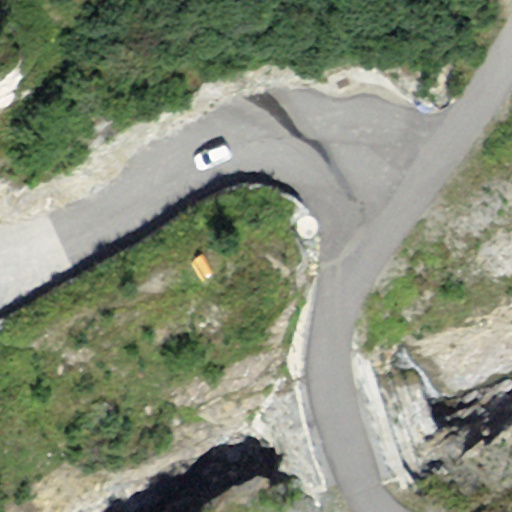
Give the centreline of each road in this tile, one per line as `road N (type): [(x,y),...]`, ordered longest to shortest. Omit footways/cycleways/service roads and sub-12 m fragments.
road 1 (unclassified): [(416,196),(359,151),(274,129),(224,140),(0,262)]
road 2 (unclassified): [(376,511),(320,379),(323,336),(356,266),(416,196)]
road 3 (unclassified): [(416,196),(511,43)]
